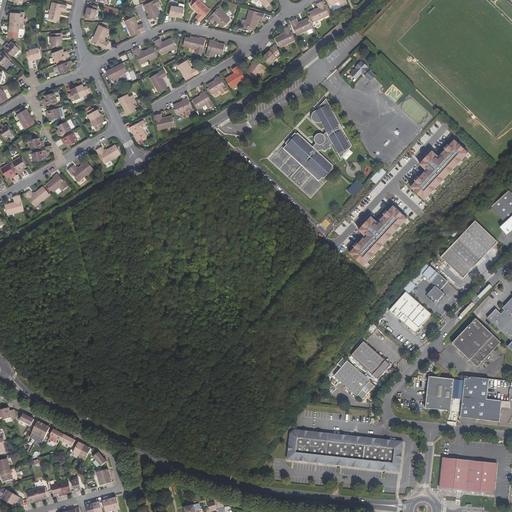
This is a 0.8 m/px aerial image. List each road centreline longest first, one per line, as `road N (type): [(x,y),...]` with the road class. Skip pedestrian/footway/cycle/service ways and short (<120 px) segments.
road 1 (secondary): [(381,505),(194,477),(32,398)]
road 2 (residential): [(137,163),(319,47),(368,0)]
road 3 (residential): [(511,262),(387,396),(390,417),(431,427)]
road 4 (residential): [(0,394),(110,453),(121,487),(81,498)]
road 5 (residential): [(90,67),(166,27),(254,43)]
road 6 (residential): [(0,244),(137,163)]
road 7 (residential): [(120,126),(0,197)]
road 8 (residential): [(254,43),(152,109)]
